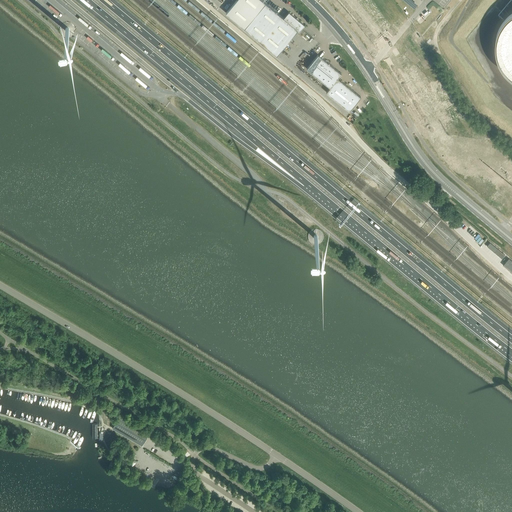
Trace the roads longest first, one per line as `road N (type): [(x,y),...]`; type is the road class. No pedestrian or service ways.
road 1 (motorway): [(511,336),(103,0)]
road 2 (unclassified): [(357,511),(162,381),(0,286)]
road 3 (motorway): [(81,0),(328,202)]
road 4 (motorway): [(328,202),(511,352)]
road 5 (motorway): [(178,92),(328,202)]
road 6 (unclassified): [(511,240),(429,168),(397,120)]
road 7 (unclassified): [(302,0),(397,120)]
road 8 (unclassified): [(397,120),(355,51),(308,0)]
